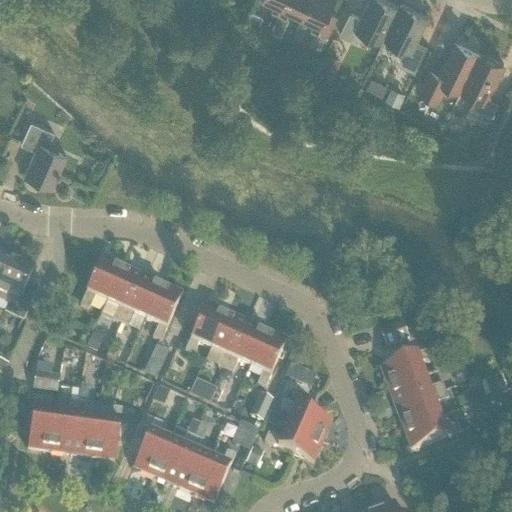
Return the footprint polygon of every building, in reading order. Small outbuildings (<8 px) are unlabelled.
[(279,14),(285,0),(269,0),(274,2),(271,10),(279,14)] [(302,16),(309,0),(285,0),(279,14),(287,18),(290,10),(302,16)] [(309,0),(302,16),(314,21),(310,29),(318,33),(318,32),(327,36),(336,16),(328,12),(333,0),(309,0)] [(362,33),(383,43),(399,7),(383,0),(369,0),(360,19),(350,13),(339,35),(357,44),(362,33)] [(400,4),(399,7),(384,39),(404,49),(399,60),(417,68),(427,46),(416,41),(428,17),(400,4)] [(247,22),(257,28),(262,18),(252,13),(247,22)] [(447,85),(460,92),(479,53),(455,41),(439,74),(429,69),(417,92),(438,102),(447,85)] [(503,65),(479,53),(460,92),(474,98),(466,116),(487,126),(498,103),(487,97),(503,65)] [(383,100),(394,106),(403,92),(391,85),(383,100)] [(50,188),(65,155),(46,147),(53,132),(30,122),(20,144),(34,150),(23,176),(50,188)] [(0,284),(12,258),(0,252),(0,284)] [(33,268),(12,258),(0,284),(0,301),(8,305),(4,313),(22,322),(37,289),(26,284),(33,268)] [(106,303),(121,268),(101,259),(80,306),(88,310),(94,298),(106,303)] [(120,324),(142,277),(121,268),(106,303),(118,309),(113,321),(120,324)] [(146,321),(162,286),(142,277),(120,324),(127,328),(133,315),(146,321)] [(160,343),(182,295),(162,286),(146,321),(158,326),(152,339),(160,343)] [(210,350),(226,314),(206,305),(184,353),(192,357),(198,344),(210,350)] [(224,371),(246,323),(226,314),(210,350),(222,355),(217,368),(224,371)] [(250,368),(266,332),(246,323),(224,371),(232,375),(237,362),(250,368)] [(386,347),(409,339),(403,323),(380,331),(386,347)] [(286,341),(266,332),(250,368),(262,373),(256,386),(265,389),(286,341)] [(92,334),(86,348),(94,351),(100,337),(92,334)] [(166,357),(153,351),(143,374),(156,380),(166,357)] [(389,390),(425,376),(421,364),(433,359),(430,351),(381,369),(389,390)] [(181,371),(169,365),(161,383),(173,388),(181,371)] [(58,376),(34,373),(31,391),(55,395),(58,376)] [(430,389),(425,376),(389,390),(396,410),(446,392),(443,385),(430,389)] [(404,431),(441,417),(436,404),(448,400),(446,392),(396,410),(404,431)] [(272,401),(257,394),(247,417),(262,424),(272,401)] [(48,453),(54,414),(41,412),(43,399),(34,398),(27,449),(48,453)] [(291,415),(286,427),(321,443),(330,423),(282,401),(279,409),(291,415)] [(54,414),(48,453),(70,456),(77,404),(69,402),(68,416),(54,414)] [(77,404),(70,456),(92,459),(97,420),(84,418),(86,405),(77,404)] [(110,422),(97,420),(92,459),(114,462),(121,410),(112,408),(110,422)] [(441,417),(404,431),(412,452),(461,433),(458,425),(445,430),(441,417)] [(511,429),(511,418),(497,425),(494,419),(471,427),(477,443),(511,429)] [(153,478),(168,442),(156,437),(162,424),(153,421),(132,469),(153,478)] [(200,423),(194,438),(201,441),(208,427),(200,423)] [(312,464),(321,443),(286,427),(280,440),(268,434),(264,442),(312,464)] [(168,442),(153,478),(173,486),(194,438),(187,435),(181,448),(168,442)] [(194,438),(173,486),(193,495),(209,460),(196,454),(201,441),(194,438)] [(264,453),(252,448),(245,465),(257,470),(264,453)] [(221,465),(209,460),(193,495),(213,504),(235,456),(226,452),(221,465)]
